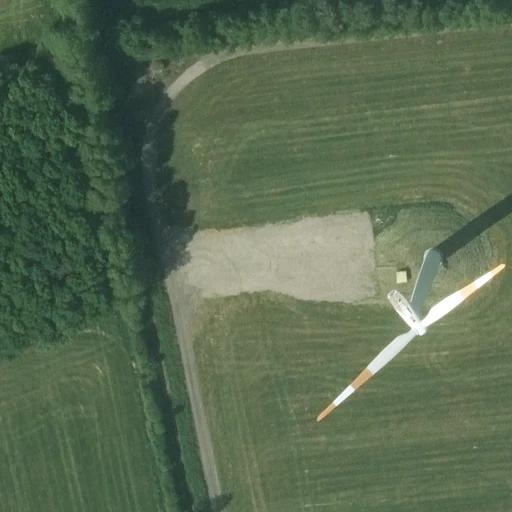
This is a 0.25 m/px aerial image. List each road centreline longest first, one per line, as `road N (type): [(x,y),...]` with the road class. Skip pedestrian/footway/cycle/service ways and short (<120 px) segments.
road 1 (track): [(511,25),(223,58),(164,88),(144,172),(218,511)]
road 2 (track): [(376,260),(173,294)]
